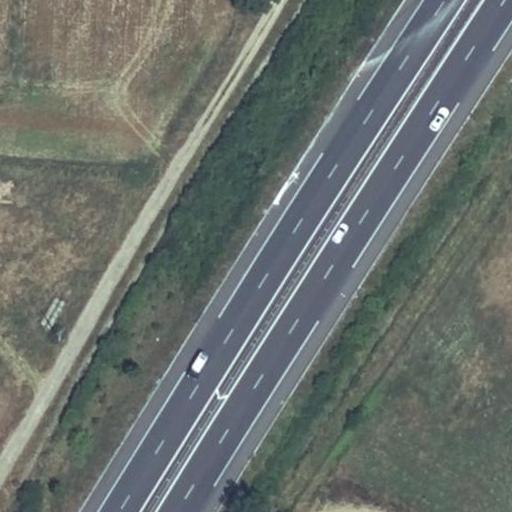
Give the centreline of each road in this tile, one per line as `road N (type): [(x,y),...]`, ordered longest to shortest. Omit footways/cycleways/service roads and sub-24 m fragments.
road 1 (motorway): [(178,511),(505,0)]
road 2 (motorway): [(444,0),(119,511)]
